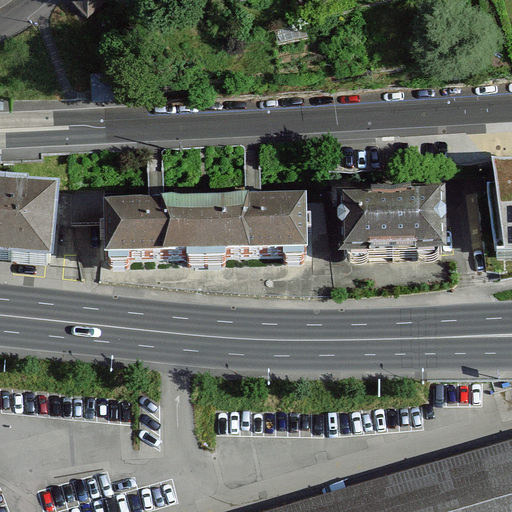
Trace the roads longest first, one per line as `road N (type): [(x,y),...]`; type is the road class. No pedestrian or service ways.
road 1 (tertiary): [(0,130),(511,108)]
road 2 (primary): [(0,315),(241,338),(437,337)]
